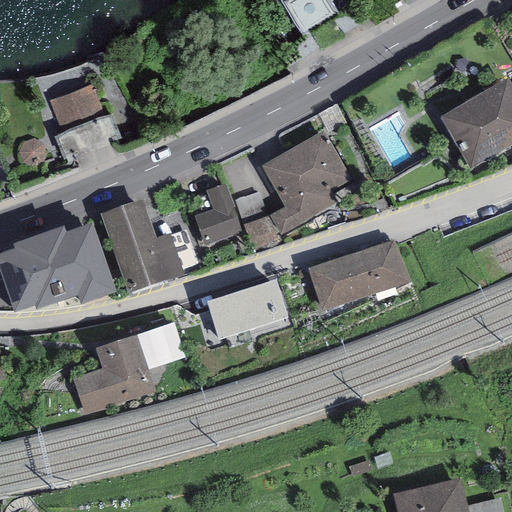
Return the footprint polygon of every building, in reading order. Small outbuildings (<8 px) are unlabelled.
[(327,0),(279,0),(280,0),(300,34),(335,14),(327,0)] [(50,96),(98,82),(92,63),(45,78),(50,96)] [(511,82),(509,77),(440,118),(470,168),(511,143),(511,82)] [(120,135),(111,113),(102,116),(90,86),(52,101),(64,132),(57,135),(65,156),(120,135)] [(323,132),(261,167),(285,208),(270,217),(280,236),(338,203),(331,191),(350,180),(323,132)] [(194,218),(205,246),(241,233),(225,186),(206,192),(213,211),(194,218)] [(259,192),(235,200),(252,252),(276,244),(259,192)] [(143,201),(101,216),(128,295),(184,276),(169,235),(156,240),(143,201)] [(62,226),(39,235),(62,301),(77,296),(80,304),(114,292),(90,223),(64,232),(62,226)] [(62,301),(39,235),(13,244),(15,250),(0,254),(0,274),(14,313),(35,306),(36,310),(62,301)] [(394,240),(307,270),(321,312),(408,281),(394,240)] [(275,280),(206,302),(218,340),(288,318),(275,280)] [(174,323),(137,335),(148,370),(186,358),(174,323)] [(137,335),(95,349),(101,369),(73,378),(85,414),(156,390),(148,370),(137,335)] [(468,511),(460,479),(393,504),(395,511),(468,511)]
